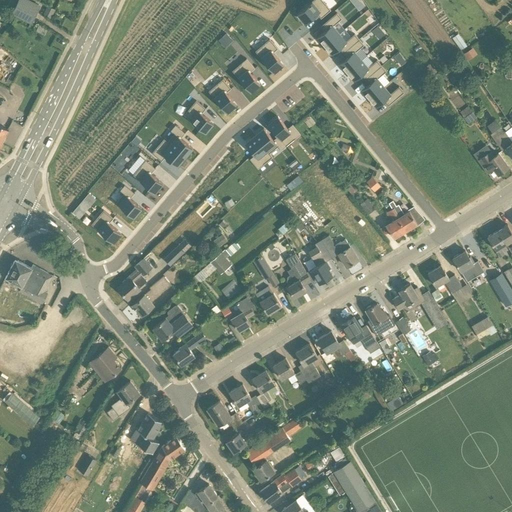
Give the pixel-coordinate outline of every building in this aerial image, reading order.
[(27,0),(18,0),(12,14),(31,23),(40,6),(27,0)] [(313,0),(297,13),(305,23),(317,13),(321,18),(330,10),(326,5),(322,0),(313,0)] [(47,5),(43,14),(51,18),(55,9),(47,5)] [(325,31),(317,37),(324,46),(339,33),(333,26),(342,18),(337,12),(321,26),(325,31)] [(378,25),(372,30),(378,38),(384,33),(378,25)] [(226,33),(218,40),(225,47),(233,41),(226,33)] [(339,33),(324,46),(332,54),(339,48),(343,53),(359,39),(354,33),(345,41),(339,33)] [(458,33),(452,38),(461,50),(467,46),(458,33)] [(258,54),(273,72),(283,64),(273,52),(278,48),(269,39),(265,43),(255,51),(258,54)] [(359,39),(343,53),(347,57),(339,64),(347,72),(361,60),(355,52),(364,45),(359,39)] [(464,54),(468,60),(477,54),(473,47),(464,54)] [(397,60),(402,57),(399,52),(394,56),(397,60)] [(383,54),(379,58),(382,63),(387,59),(383,54)] [(241,63),(232,71),(235,74),(250,92),(260,84),(250,72),(255,68),(246,58),(241,63)] [(361,60),(347,72),(354,81),(362,74),(365,79),(381,65),(377,60),(368,67),(361,60)] [(464,61),(458,66),(462,70),(468,66),(464,61)] [(429,63),(423,68),(430,77),(436,72),(429,63)] [(381,65),(365,79),(369,83),(362,90),(369,98),(383,86),(377,79),(386,71),(381,65)] [(414,75),(407,81),(413,89),(420,83),(414,75)] [(218,83),(208,91),(211,94),(226,112),(236,104),(226,92),(231,88),(223,79),(218,83)] [(454,85),(461,94),(469,88),(462,79),(454,85)] [(383,86),(369,98),(376,107),(384,101),(388,106),(404,92),(399,86),(390,94),(383,86)] [(184,115),(205,132),(213,123),(202,113),(206,108),(196,100),(192,105),(184,115)] [(468,106),(460,112),(468,124),(477,118),(468,106)] [(277,136),(286,146),(300,134),(292,125),(287,128),(278,116),(268,124),(277,136)] [(0,140),(3,142),(9,130),(0,125),(0,140)] [(171,130),(175,133),(167,142),(185,157),(192,148),(181,138),(185,133),(175,125),(171,130)] [(501,149),(505,146),(511,155),(511,141),(505,131),(504,132),(500,127),(490,134),(501,149)] [(254,136),(269,154),(277,146),(280,149),(286,146),(277,136),(273,140),(263,128),(254,136)] [(136,135),(131,140),(132,141),(137,145),(141,140),(136,135)] [(254,136),(245,143),(255,155),(250,159),(258,168),(272,157),(269,154),(254,136)] [(161,161),(165,156),(177,166),(185,157),(167,142),(163,139),(156,148),(152,153),(161,161)] [(350,146),(343,144),(341,150),(348,152),(350,146)] [(478,160),(487,172),(493,168),(498,174),(508,167),(499,153),(495,156),(491,151),(478,160)] [(133,174),(154,193),(162,183),(151,174),(155,168),(145,160),(141,165),(133,174)] [(303,181),(298,175),(293,180),(298,186),(303,181)] [(373,177),(367,182),(374,191),(380,186),(373,177)] [(350,178),(343,183),(353,195),(359,190),(350,178)] [(124,185),(120,190),(124,193),(116,202),(134,217),(142,208),(130,198),(134,193),(124,185)] [(81,202),(88,208),(96,199),(89,193),(81,202)] [(232,199),(225,203),(228,208),(235,204),(232,199)] [(367,199),(360,204),(368,214),(375,209),(367,199)] [(389,203),(392,209),(406,231),(418,224),(410,211),(404,214),(399,204),(396,206),(393,200),(389,203)] [(406,231),(392,209),(387,212),(391,218),(392,217),(394,220),(386,225),(394,238),(406,231)] [(99,215),(91,224),(95,227),(113,242),(121,233),(109,223),(113,218),(103,210),(99,215)] [(314,232),(328,223),(323,215),(310,225),(314,232)] [(305,227),(300,221),(296,225),(301,231),(305,227)] [(356,234),(368,253),(382,245),(380,242),(385,238),(371,221),(367,224),(369,227),(356,234)] [(511,231),(508,224),(498,231),(506,245),(511,241),(511,231)] [(275,233),(279,237),(283,234),(280,229),(275,233)] [(500,249),(506,245),(498,231),(487,237),(500,257),(504,254),(500,249)] [(228,241),(223,234),(213,241),(218,248),(228,241)] [(332,257),(339,253),(335,246),(335,245),(329,235),(322,239),(332,257)] [(315,243),(317,247),(318,247),(322,254),(326,261),(332,257),(322,239),(315,243)] [(335,245),(335,246),(339,253),(347,266),(358,259),(350,246),(346,239),(335,245)] [(177,247),(165,259),(170,265),(190,245),(185,240),(177,247)] [(231,244),(225,249),(226,250),(230,255),(231,256),(237,251),(231,244)] [(322,254),(318,247),(317,247),(309,252),(314,259),(316,258),(320,264),(312,269),(320,282),(332,275),(328,268),(330,267),(326,261),(322,254)] [(226,250),(225,249),(210,262),(221,274),(232,265),(226,258),(230,255),(226,250)] [(461,272),(461,271),(464,276),(472,271),(474,273),(479,270),(471,256),(469,257),(465,250),(453,258),(461,272)] [(311,279),(295,253),(286,259),(291,267),(293,266),(294,268),(288,271),(290,275),(288,276),(287,283),(289,286),(287,286),(294,298),(306,291),(302,284),(311,279)] [(118,288),(127,299),(140,288),(139,288),(147,281),(142,275),(152,267),(144,258),(134,266),(137,269),(116,287),(118,289),(118,288)] [(14,262),(6,278),(10,280),(8,284),(40,301),(45,291),(40,288),(48,273),(33,265),(32,268),(18,260),(17,261),(15,262),(14,262)] [(445,281),(452,293),(462,287),(456,276),(450,280),(441,265),(428,273),(436,286),(445,281)] [(200,282),(204,279),(199,272),(195,275),(200,282)] [(511,290),(501,273),(490,280),(505,305),(511,300),(511,290)] [(267,278),(273,286),(279,282),(273,274),(267,278)] [(150,287),(151,289),(132,305),(142,316),(154,305),(152,302),(172,285),(164,275),(150,287)] [(231,291),(237,287),(233,281),(222,289),(226,295),(232,292),(231,291)] [(405,305),(411,302),(414,307),(426,300),(417,287),(414,289),(410,283),(399,290),(401,294),(393,299),(399,309),(405,305)] [(471,297),(475,294),(470,287),(468,283),(462,287),(452,293),(459,304),(461,303),(471,297)] [(273,293),(269,286),(256,293),(260,301),(268,314),(281,306),(273,293)] [(239,305),(243,311),(231,318),(239,331),(251,324),(247,318),(254,313),(246,300),(239,305)] [(387,330),(392,327),(386,317),(387,316),(383,310),(382,310),(377,303),(366,310),(374,324),(381,320),(387,330)] [(216,305),(211,309),(215,315),(221,311),(216,305)] [(163,340),(179,327),(183,333),(193,325),(178,306),(175,306),(169,311),(168,314),(169,315),(153,328),(163,340)] [(221,311),(226,319),(233,315),(228,306),(221,311)] [(502,327),(498,319),(493,322),(489,315),(472,324),(480,339),(502,327)] [(357,333),(360,340),(372,333),(367,325),(361,328),(354,317),(342,324),(350,337),(357,333)] [(402,318),(396,322),(404,334),(410,330),(402,318)] [(327,352),(339,345),(340,344),(339,343),(331,331),(318,339),(327,352)] [(402,333),(398,336),(403,343),(407,341),(402,333)] [(200,342),(195,336),(180,348),(181,349),(174,354),(182,365),(199,352),(195,346),(200,342)] [(239,343),(234,336),(229,340),(233,346),(239,343)] [(385,338),(379,342),(386,354),(392,350),(385,338)] [(346,353),(350,350),(344,340),(339,343),(340,344),(339,345),(345,354),(346,353)] [(299,367),(301,370),(306,380),(308,383),(321,376),(313,363),(320,360),(310,343),(296,352),(304,364),(299,367)] [(97,367),(107,380),(121,369),(114,360),(117,358),(108,347),(93,360),(98,366),(97,367)] [(432,355),(424,359),(428,366),(439,359),(435,353),(432,355)] [(287,376),(294,372),(286,358),(274,365),(282,379),(285,383),(290,380),(287,376)] [(258,398),(264,408),(275,401),(268,388),(274,384),(266,370),(253,378),(263,395),(258,398)] [(300,383),(306,380),(301,370),(295,374),(300,383)] [(130,407),(127,403),(140,393),(131,381),(118,391),(122,397),(111,405),(113,407),(107,412),(113,420),(130,407)] [(264,408),(258,398),(257,396),(252,399),(251,398),(243,384),(230,392),(238,406),(246,401),(255,415),(264,408)] [(33,426),(40,418),(12,393),(5,401),(33,426)] [(219,425),(228,418),(235,428),(243,422),(236,412),(231,416),(220,400),(208,409),(219,425)] [(164,422),(149,413),(139,430),(144,434),(138,444),(152,453),(159,442),(153,439),(164,422)] [(282,427),(262,441),(246,451),(255,463),(258,461),(260,464),(253,469),(261,480),(275,471),(264,456),(289,439),(288,437),(302,427),(296,418),(283,427),(282,427)] [(75,432),(82,436),(88,424),(81,420),(75,432)] [(234,453),(247,444),(249,448),(270,433),(263,425),(255,430),(255,431),(243,439),(239,433),(226,441),(234,453)] [(165,468),(171,459),(185,449),(177,436),(162,447),(141,481),(153,489),(165,468)] [(88,475),(96,460),(88,456),(79,470),(88,475)] [(382,511),(349,458),(332,469),(359,511),(382,511)] [(311,462),(305,465),(309,471),(314,468),(311,462)] [(294,469),(286,475),(284,474),(260,491),(269,502),(282,492),(279,488),(289,481),(292,485),(301,479),(294,469)] [(139,511),(151,489),(141,484),(126,511),(139,511)] [(190,491),(182,502),(180,506),(188,511),(186,511),(203,511),(209,503),(218,497),(209,484),(198,492),(195,494),(190,491)] [(315,511),(302,495),(296,500),(282,510),(283,511),(315,511)] [(222,511),(227,509),(218,497),(209,503),(203,511),(222,511)]
